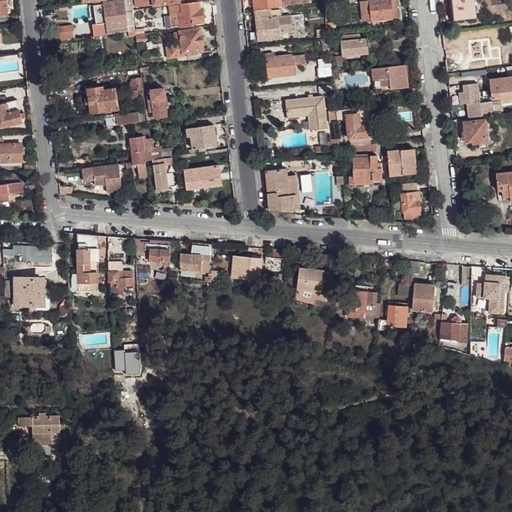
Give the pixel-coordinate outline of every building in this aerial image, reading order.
[(111,3),(94,5),(96,17),(105,16),(106,22),(108,30),(127,27),(126,12),(128,11),(129,16),(134,16),(133,10),(132,0),(112,0),(110,0),(111,3)] [(253,0),(255,9),(281,6),(281,1),(280,0),(253,0)] [(371,0),(361,1),(363,21),(392,18),(390,1),(394,0),(371,0)] [(452,0),(455,20),(476,18),(475,11),(472,11),(472,6),(474,6),(473,0),(452,0)] [(179,13),(181,26),(193,25),(193,23),(203,22),(203,20),(205,20),(203,8),(201,9),(199,1),(185,3),(181,3),(182,12),(179,13)] [(67,6),(52,7),(54,18),(68,16),(67,6)] [(255,11),(259,40),(279,38),(277,17),(271,17),(270,10),(255,11)] [(73,25),(55,28),(57,42),(75,39),(73,25)] [(200,29),(181,31),(182,43),(176,44),(167,45),(169,58),(178,57),(177,54),(203,50),(200,29)] [(344,41),(341,41),(341,52),(344,52),(345,58),(355,57),(354,54),(368,53),(366,38),(361,38),(360,34),(344,35),(344,41)] [(265,54),(267,76),(296,73),(295,65),(295,61),(293,61),(293,55),(275,57),(274,53),(265,54)] [(295,65),(305,64),(304,54),(293,55),(293,61),(295,61),(295,65)] [(331,67),(344,66),(343,56),(330,58),(331,67)] [(318,60),(318,68),(331,67),(318,60)] [(372,68),(374,91),(408,87),(406,65),(372,68)] [(317,68),(318,77),(332,76),(331,67),(318,68),(317,68)] [(511,76),(490,79),(492,98),(501,97),(511,96),(511,98),(511,76)] [(142,77),(130,79),(133,100),(144,99),(143,85),(142,77)] [(479,83),(458,85),(461,116),(494,114),(492,100),(480,101),(479,83)] [(319,86),(319,93),(333,92),(332,85),(319,86)] [(105,86),(88,89),(89,97),(90,104),(92,113),(119,109),(116,88),(106,90),(105,86)] [(153,111),(154,118),(168,116),(164,88),(150,89),(147,90),(149,112),(151,111),(153,111)] [(308,115),(310,130),(327,128),(324,96),(313,97),(308,97),(285,100),(287,113),(308,111),(308,115)] [(0,128),(23,123),(22,119),(20,113),(17,100),(0,103),(0,128)] [(371,106),(366,107),(369,124),(370,135),(375,135),(371,106)] [(345,109),(336,110),(337,121),(346,120),(348,139),(370,136),(370,135),(366,107),(364,107),(345,109)] [(329,111),(330,123),(337,122),(337,121),(336,110),(329,111)] [(106,118),(107,126),(139,121),(138,111),(124,113),(124,116),(106,118)] [(464,122),(466,141),(473,140),(473,143),(487,142),(485,120),(464,122)] [(191,136),(193,149),(206,147),(216,146),(214,124),(187,128),(188,137),(191,136)] [(139,164),(141,177),(147,176),(145,164),(145,159),(147,159),(163,157),(162,152),(161,146),(154,147),(153,138),(146,139),(145,135),(130,138),(133,165),(139,164)] [(1,137),(0,136),(0,160),(21,160),(20,143),(2,144),(1,137)] [(370,137),(349,140),(349,146),(370,144),(370,137)] [(388,159),(390,176),(417,173),(415,149),(387,151),(388,155),(388,159)] [(350,177),(350,185),(372,184),(372,180),(382,180),(382,168),(381,168),(381,162),(377,163),(377,155),(353,156),(354,177),(350,177)] [(153,160),(157,191),(169,189),(166,165),(173,163),(172,157),(153,160)] [(118,164),(92,167),(94,184),(105,182),(107,192),(121,190),(118,164)] [(222,182),(219,165),(184,170),(187,189),(205,186),(205,184),(222,182)] [(269,209),(269,210),(294,212),(293,209),(297,209),(296,198),(293,198),(290,198),(290,195),(288,175),(287,168),(266,170),(268,199),(269,209)] [(501,190),(502,197),(509,196),(511,195),(511,171),(496,173),(497,191),(501,190)] [(0,201),(9,201),(9,193),(23,192),(22,182),(0,184),(0,201)] [(72,187),(59,186),(59,189),(60,194),(71,195),(72,187)] [(401,193),(405,219),(422,218),(419,192),(401,193)] [(79,289),(79,291),(98,290),(98,272),(99,272),(99,248),(108,248),(108,236),(78,234),(78,248),(78,263),(78,274),(79,289)] [(108,248),(109,254),(123,254),(124,237),(108,236),(108,248)] [(180,261),(179,241),(170,240),(170,243),(170,250),(170,261),(180,261)] [(13,249),(12,255),(24,256),(23,260),(33,260),(34,256),(51,256),(52,246),(13,245),(13,249)] [(150,248),(149,260),(170,266),(170,261),(170,250),(150,248)] [(273,249),(274,264),(286,264),(285,250),(273,249)] [(318,253),(317,269),(328,270),(329,254),(318,253)] [(180,261),(179,270),(209,272),(210,255),(180,254),(180,261)] [(234,256),(232,277),(246,279),(260,280),(262,258),(234,256)] [(404,273),(404,278),(411,278),(411,277),(411,272),(412,261),(405,260),(404,271),(404,273)] [(412,261),(411,272),(418,272),(419,272),(420,262),(412,261)] [(462,265),(462,285),(471,285),(472,266),(471,266),(471,267),(463,266),(463,265),(462,265)] [(472,266),(471,285),(480,285),(480,283),(483,283),(484,266),(472,266)] [(153,267),(151,275),(161,276),(162,269),(153,267)] [(299,267),(297,289),(316,291),(322,291),(324,270),(299,267)] [(109,272),(110,294),(124,294),(123,286),(134,286),(133,271),(109,272)] [(13,307),(14,307),(46,307),(46,275),(13,276),(13,307)] [(490,298),(488,313),(502,314),(505,292),(508,292),(509,279),(505,279),(505,276),(486,275),(485,283),(484,289),(479,288),(477,288),(476,297),(490,298)] [(455,296),(456,282),(447,281),(446,295),(455,296)] [(414,283),(412,310),(433,311),(435,285),(414,283)] [(333,288),(331,308),(347,309),(348,290),(333,288)] [(297,289),(296,297),(313,303),(314,298),(316,292),(316,291),(297,289)] [(375,305),(376,293),(348,290),(347,309),(346,316),(364,317),(364,316),(379,316),(380,305),(375,305)] [(316,292),(314,298),(325,301),(327,295),(316,292)] [(379,322),(378,328),(393,333),(393,326),(406,327),(408,309),(388,308),(387,323),(379,322)] [(444,341),(466,343),(467,323),(460,322),(460,319),(458,317),(455,317),(452,319),(452,322),(445,321),(441,321),(440,335),(445,335),(444,341)] [(497,319),(497,327),(506,327),(507,319),(497,319)] [(511,342),(505,342),(503,365),(510,367),(511,362),(508,362),(508,360),(511,360),(511,342)] [(134,374),(134,382),(144,381),(144,373),(137,373),(134,374)] [(116,374),(117,392),(131,392),(131,374),(121,374),(116,374)] [(32,425),(33,444),(60,443),(60,415),(46,416),(45,413),(39,413),(39,416),(22,417),(22,426),(32,425)]
